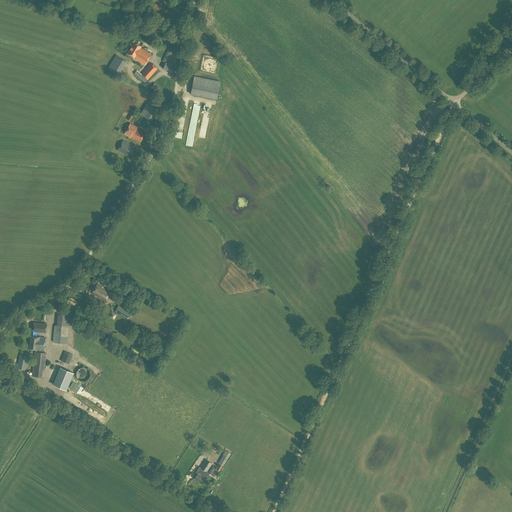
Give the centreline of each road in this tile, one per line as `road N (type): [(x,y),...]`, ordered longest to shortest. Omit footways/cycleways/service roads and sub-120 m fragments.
road 1 (track): [(454,103),(275,511)]
road 2 (unclassified): [(0,332),(74,277),(161,139),(193,0)]
road 3 (unclassified): [(221,511),(0,372)]
road 4 (unclassified): [(454,103),(332,0)]
